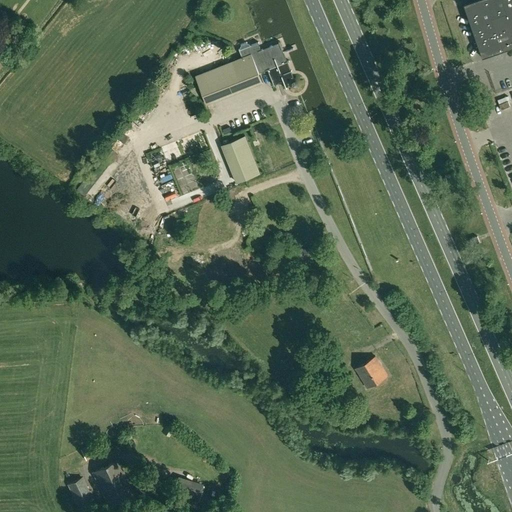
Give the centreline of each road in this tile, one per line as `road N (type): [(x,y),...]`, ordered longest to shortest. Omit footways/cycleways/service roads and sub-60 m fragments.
road 1 (primary): [(311,0),(511,459)]
road 2 (primary): [(511,394),(339,0)]
road 3 (unclassified): [(511,271),(421,0)]
